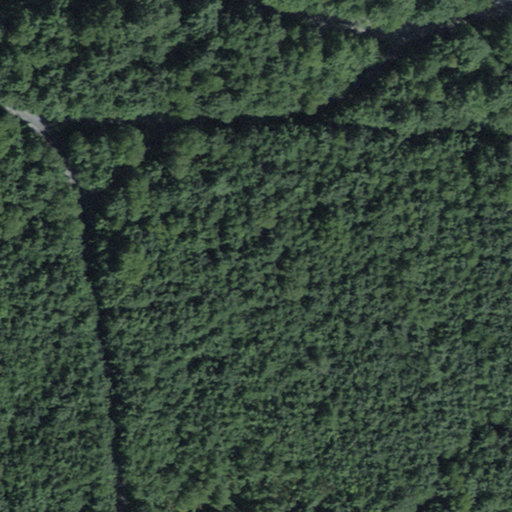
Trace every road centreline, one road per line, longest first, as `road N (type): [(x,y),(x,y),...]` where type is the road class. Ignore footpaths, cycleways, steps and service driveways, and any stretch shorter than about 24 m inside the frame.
road 1 (track): [(8,0),(86,206),(120,511)]
road 2 (unclassified): [(511,9),(491,20),(336,28),(249,0)]
